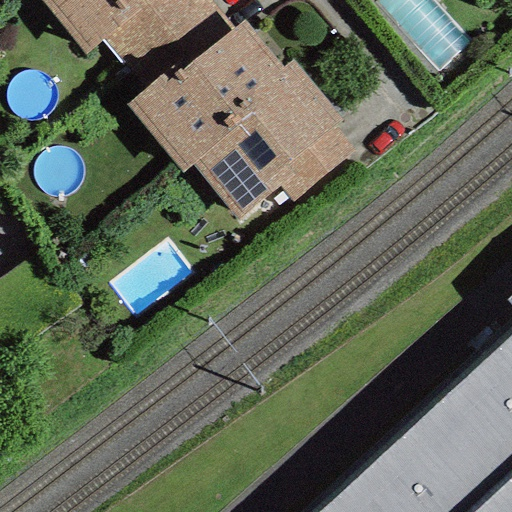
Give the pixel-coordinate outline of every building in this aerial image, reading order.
[(38,0),(82,57),(100,44),(141,12),(134,2),(136,0),(38,0)] [(233,29),(209,0),(136,0),(134,2),(141,12),(100,44),(140,94),(174,67),(179,72),(233,29)] [(233,29),(179,72),(174,67),(140,94),(126,105),(181,172),(192,163),(292,82),(280,68),(242,21),(233,29)] [(291,59),(280,68),(292,82),(192,163),(238,221),(280,187),(292,202),(354,152),(334,126),(341,121),(291,59)] [(511,511),(511,290),(506,297),(511,303),(511,339),(320,511),(511,511)]
